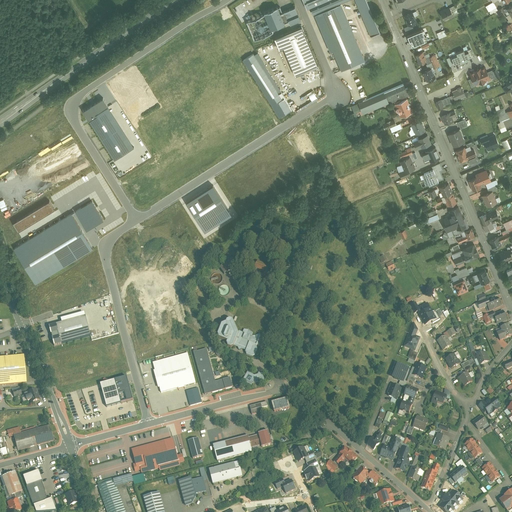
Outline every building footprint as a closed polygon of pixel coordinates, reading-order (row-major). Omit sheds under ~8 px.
[(349,0),(355,0),(371,37),(380,33),(366,0),(303,0),(304,3),(307,10),(310,9),(313,15),(318,13),(342,3),(349,0)] [(366,59),(342,3),(318,13),(342,69),(366,59)] [(301,21),(295,7),(282,12),(280,7),(278,8),(278,7),(264,12),(265,14),(247,21),(254,40),(272,33),(271,30),(284,24),(284,23),(288,22),(290,25),(301,21)] [(502,7),(496,11),(499,16),(505,12),(502,7)] [(446,9),(440,11),(445,20),(454,15),(450,8),(446,9)] [(413,13),(405,16),(407,23),(408,25),(409,25),(409,26),(412,25),(417,23),(413,13)] [(422,28),(407,34),(412,47),(427,40),(422,28)] [(302,29),(276,40),(280,50),(284,48),(295,76),(317,67),(302,29)] [(446,30),(437,33),(440,39),(448,35),(446,30)] [(457,54),(450,57),(454,65),(474,57),(471,48),(464,51),(464,50),(456,53),(457,54)] [(423,52),(416,55),(420,64),(426,61),(428,64),(431,63),(429,58),(427,58),(425,58),(423,52)] [(279,94),(254,54),(243,60),(272,106),(283,99),(279,94)] [(437,60),(431,63),(433,67),(434,69),(440,66),(437,60)] [(428,67),(424,69),(425,70),(423,71),(425,77),(426,80),(427,80),(427,81),(435,78),(431,68),(433,67),(431,63),(428,64),(426,64),(428,67)] [(485,67),(478,70),(483,82),(489,79),(490,78),(488,73),(485,67)] [(478,70),(471,73),(473,79),(475,85),(476,84),(483,82),(478,70)] [(497,78),(492,71),(488,73),(490,78),(489,79),(490,81),(497,78)] [(477,86),(476,84),(475,85),(473,79),(469,80),(472,88),(477,86)] [(403,84),(359,103),(363,113),(388,102),(389,104),(413,94),(411,89),(409,90),(408,88),(405,89),(403,84)] [(508,85),(503,88),(506,93),(511,90),(511,88),(511,87),(511,86),(510,87),(509,85),(508,85)] [(461,87),(457,89),(458,91),(453,92),(454,95),(453,95),(456,101),(462,98),(461,98),(466,96),(463,91),(461,87)] [(292,110),(285,98),(282,92),(279,94),(283,99),(272,106),(279,117),(292,110)] [(83,110),(114,159),(134,147),(103,98),(83,110)] [(407,100),(396,105),(397,109),(396,110),(396,111),(397,112),(397,113),(398,113),(399,113),(401,117),(412,112),(410,108),(409,108),(407,105),(409,104),(407,100)] [(504,108),(496,111),(500,121),(509,118),(511,116),(511,109),(511,110),(506,112),(504,108)] [(455,111),(442,117),(445,125),(453,121),(452,117),(456,115),(455,111)] [(465,119),(458,122),(461,129),(468,126),(465,119)] [(394,120),(390,122),(388,123),(384,125),(385,128),(396,124),(394,120)] [(421,120),(412,123),(417,134),(425,130),(421,120)] [(319,155),(304,130),(304,131),(292,138),(306,162),(319,155)] [(459,130),(449,134),(454,146),(464,142),(459,130)] [(427,135),(419,138),(420,140),(415,143),(416,147),(421,145),(422,146),(431,143),(427,135)] [(488,138),(484,140),(485,141),(487,146),(485,146),(487,149),(488,149),(489,150),(491,148),(492,149),(497,147),(496,146),(499,145),(495,135),(488,138)] [(505,150),(511,148),(508,139),(502,141),(505,150)] [(437,146),(420,153),(423,158),(429,155),(431,160),(441,155),(437,146)] [(407,151),(399,154),(400,156),(397,157),(398,159),(412,153),(410,148),(407,150),(407,151)] [(465,148),(456,151),(461,162),(476,155),(474,149),(467,153),(465,148)] [(410,158),(401,162),(405,172),(409,171),(415,168),(410,158)] [(444,171),(436,174),(438,178),(440,182),(447,179),(445,175),(446,174),(445,171),(444,171)] [(477,177),(469,181),(473,191),(481,187),(479,182),(484,180),(485,184),(491,182),(486,171),(476,175),(477,177)] [(436,178),(426,182),(427,183),(425,184),(426,188),(440,182),(438,178),(436,179),(436,178)] [(498,184),(496,180),(491,182),(485,184),(488,189),(496,185),(498,184)] [(449,184),(440,188),(444,197),(445,196),(453,193),(449,184)] [(215,185),(187,202),(207,232),(234,215),(215,185)] [(489,193),(482,195),(487,207),(497,203),(492,191),(489,193)] [(453,193),(445,196),(447,202),(446,203),(448,206),(449,206),(457,203),(453,193)] [(50,198),(11,222),(17,233),(57,209),(50,198)] [(92,200),(75,211),(86,230),(104,219),(92,200)] [(459,207),(450,211),(452,216),(444,219),(446,224),(454,221),(457,228),(459,233),(465,231),(469,229),(464,218),(463,218),(459,207)] [(496,210),(480,217),(483,225),(491,221),(490,220),(499,217),(496,210)] [(93,249),(71,213),(14,248),(35,283),(93,249)] [(437,214),(429,217),(428,218),(430,222),(439,218),(437,214)] [(454,221),(446,224),(444,225),(447,232),(457,228),(454,221)] [(491,221),(483,225),(486,231),(494,228),(493,226),(491,221)] [(457,228),(447,232),(449,237),(452,236),(459,233),(457,228)] [(469,229),(465,231),(467,236),(468,239),(475,236),(472,228),(469,229)] [(503,235),(499,237),(501,242),(510,238),(508,233),(503,235)] [(498,236),(490,240),(491,244),(493,248),(502,244),(501,242),(499,237),(498,236)] [(474,245),(466,248),(467,251),(465,252),(466,254),(454,259),(457,265),(458,265),(457,264),(479,255),(474,245)] [(508,250),(500,254),(503,261),(511,257),(511,255),(510,250),(508,250)] [(449,257),(450,261),(440,265),(442,271),(447,270),(453,268),(453,267),(457,266),(453,255),(449,257)] [(232,259),(220,268),(224,275),(237,266),(232,259)] [(271,267),(258,262),(255,269),(265,273),(264,275),(268,277),(270,272),(271,267)] [(390,272),(396,269),(392,262),(386,265),(390,272)] [(467,268),(456,272),(459,279),(470,274),(467,268)] [(485,271),(477,274),(481,284),(489,280),(485,271)] [(464,280),(454,284),(458,293),(467,289),(464,280)] [(488,302),(488,303),(489,306),(487,307),(489,312),(501,307),(497,299),(488,302)] [(487,300),(477,304),(480,311),(487,307),(489,306),(488,303),(488,302),(487,300)] [(430,309),(420,315),(426,325),(434,321),(433,319),(430,315),(432,314),(430,309)] [(496,315),(494,316),(490,318),(491,321),(495,319),(498,325),(506,321),(503,312),(496,315)] [(63,324),(49,327),(55,347),(93,337),(86,313),(62,319),(63,324)] [(489,315),(483,318),(484,320),(486,325),(492,323),(491,321),(490,318),(489,315)] [(438,316),(433,319),(434,321),(434,322),(437,328),(442,323),(438,316)] [(241,333),(239,332),(238,334),(233,321),(230,320),(227,322),(226,324),(226,325),(222,327),(218,337),(219,340),(227,343),(227,345),(228,347),(231,349),(233,347),(234,347),(238,348),(239,351),(242,350),(246,351),(245,353),(246,356),(252,358),(255,357),(258,350),(256,348),(261,337),(259,335),(255,337),(252,337),(253,335),(251,333),(249,332),(248,332),(244,331),(243,334),(242,332),(241,333)] [(511,334),(508,325),(501,329),(502,333),(505,339),(511,336),(511,334)] [(452,329),(448,332),(451,338),(456,335),(452,329)] [(420,339),(410,335),(405,347),(415,351),(420,339)] [(446,337),(438,341),(442,346),(441,347),(443,351),(451,346),(446,337)] [(215,382),(206,350),(197,352),(197,351),(193,352),(195,359),(198,369),(204,393),(211,392),(212,393),(233,388),(230,378),(215,382)] [(477,357),(476,357),(478,360),(480,365),(489,362),(485,353),(477,357)] [(196,384),(187,354),(153,363),(161,393),(181,388),(196,384)] [(454,355),(446,359),(450,365),(449,365),(452,369),(461,364),(458,360),(457,361),(454,355)] [(406,358),(400,356),(397,362),(403,365),(406,358)] [(23,357),(0,359),(0,385),(26,383),(23,357)] [(409,369),(399,365),(395,373),(393,379),(403,383),(409,369)] [(426,368),(417,365),(413,376),(421,379),(424,373),(425,373),(426,368)] [(470,365),(463,369),(466,373),(472,369),(470,365)] [(254,376),(248,372),(243,382),(252,387),(252,385),(265,382),(263,374),(261,375),(259,373),(258,375),(254,376)] [(467,373),(460,378),(462,382),(465,387),(473,382),(470,379),(467,373)] [(101,385),(107,408),(133,401),(127,378),(101,385)] [(401,389),(393,386),(390,395),(389,397),(396,400),(401,389)] [(411,388),(408,387),(408,388),(405,396),(409,398),(407,404),(412,406),(415,400),(418,391),(411,388)] [(19,390),(12,392),(14,398),(21,395),(19,390)] [(39,400),(35,390),(26,394),(27,397),(25,398),(27,402),(30,401),(31,403),(39,400)] [(446,397),(436,393),(432,403),(437,405),(437,403),(443,405),(446,397)] [(288,399),(272,403),(275,413),(291,409),(288,399)] [(494,399),(490,402),(490,401),(486,404),(487,404),(485,405),(489,410),(487,412),(489,415),(493,412),(493,413),(497,411),(496,410),(500,407),(494,399)] [(403,402),(400,411),(409,415),(412,406),(407,404),(403,402)] [(267,403),(250,407),(252,415),(269,411),(267,403)] [(484,403),(478,407),(484,414),(487,412),(489,410),(485,405),(484,403)] [(388,413),(385,421),(390,423),(393,415),(388,413)] [(421,419),(417,417),(414,426),(420,428),(420,429),(425,431),(428,422),(421,419)] [(482,417),(473,423),(478,430),(487,424),(482,417)] [(18,422),(7,425),(8,430),(20,427),(18,422)] [(49,427),(14,436),(18,451),(53,442),(49,427)] [(248,437),(214,446),(218,462),(252,453),(251,448),(262,445),(262,447),(262,448),(272,445),(271,445),(270,441),(271,440),(270,436),(269,437),(268,432),(258,434),(259,435),(259,436),(249,438),(248,437)] [(377,434),(374,439),(373,438),(367,445),(374,451),(380,444),(378,443),(382,437),(381,436),(377,434)] [(449,439),(438,435),(437,439),(439,440),(436,447),(444,451),(449,439)] [(173,439),(132,451),(136,465),(137,469),(140,468),(141,471),(142,473),(159,469),(184,462),(183,456),(178,457),(173,439)] [(198,439),(188,442),(193,459),(203,457),(198,439)] [(401,442),(395,440),(391,449),(397,451),(398,449),(401,450),(401,448),(403,443),(401,442)] [(477,447),(472,440),(465,445),(470,452),(477,447)] [(391,449),(384,447),(381,456),(393,461),(397,451),(391,449)] [(482,453),(477,447),(470,452),(475,459),(482,453)] [(304,448),(293,452),(298,463),(305,459),(308,458),(307,456),(308,456),(304,448)] [(357,458),(346,448),(340,455),(335,462),(340,466),(345,460),(351,465),(357,458)] [(401,457),(406,459),(410,451),(401,448),(401,450),(398,456),(401,457)] [(308,456),(307,456),(308,458),(305,459),(307,464),(315,460),(316,460),(313,454),(308,456)] [(405,461),(406,459),(401,457),(396,469),(405,473),(409,463),(405,461)] [(306,464),(309,469),(314,467),(315,469),(319,468),(315,460),(307,464),(306,464)] [(455,465),(459,470),(462,468),(463,470),(467,468),(461,460),(455,465)] [(338,468),(330,461),(327,465),(335,472),(338,468)] [(239,463),(234,464),(238,479),(242,477),(239,463)] [(234,464),(210,471),(213,485),(238,479),(234,464)] [(490,464),(482,469),(487,476),(495,471),(490,464)] [(314,467),(304,472),(305,474),(304,475),(307,481),(308,481),(309,483),(319,478),(315,469),(314,467)] [(364,470),(362,468),(360,470),(358,472),(353,478),(361,485),(367,478),(368,479),(370,476),(364,470)] [(463,470),(462,468),(459,470),(449,478),(454,484),(467,474),(463,470)] [(420,472),(413,469),(409,479),(417,482),(420,477),(418,476),(420,472)] [(437,474),(428,471),(424,483),(425,483),(423,489),(429,491),(428,492),(430,492),(431,491),(430,490),(432,486),(437,474)] [(495,471),(487,476),(492,483),(500,477),(495,471)] [(23,477),(26,487),(41,482),(37,472),(23,477)] [(382,480),(373,472),(370,476),(368,479),(370,481),(373,484),(376,486),(382,480)] [(14,473),(2,477),(9,496),(11,496),(12,499),(11,500),(12,502),(16,500),(14,495),(21,492),(14,473)] [(131,474),(116,478),(118,486),(133,482),(131,474)] [(168,479),(170,486),(176,485),(174,478),(168,479)] [(125,511),(113,479),(97,483),(107,511),(125,511)] [(191,479),(179,482),(186,506),(192,505),(196,497),(192,482),(191,479)] [(282,485),(284,484),(282,479),(274,483),(277,490),(283,487),(282,485)] [(197,480),(192,482),(195,494),(206,491),(203,481),(198,482),(197,480)] [(283,487),(286,494),(296,490),(291,481),(284,484),(282,485),(283,487)] [(41,482),(26,487),(33,506),(48,501),(41,482)] [(390,491),(377,495),(379,500),(380,500),(382,506),(390,503),(393,505),(392,503),(394,503),(393,497),(391,497),(390,495),(392,495),(391,494),(391,495),(390,491)] [(511,491),(505,496),(505,497),(500,501),(507,511),(511,508),(511,509),(511,491)] [(75,492),(66,496),(70,506),(79,503),(77,500),(78,499),(77,495),(76,496),(75,492)] [(164,511),(159,493),(144,498),(147,511),(164,511)] [(458,498),(454,494),(449,499),(453,503),(458,498)] [(447,503),(443,500),(438,506),(444,511),(452,511),(455,510),(450,506),(453,503),(449,499),(448,501),(449,501),(447,503)] [(12,502),(8,503),(10,508),(8,509),(7,510),(7,511),(16,511),(21,511),(17,500),(16,500),(12,502)] [(56,511),(52,500),(48,501),(33,506),(35,511),(56,511)]
